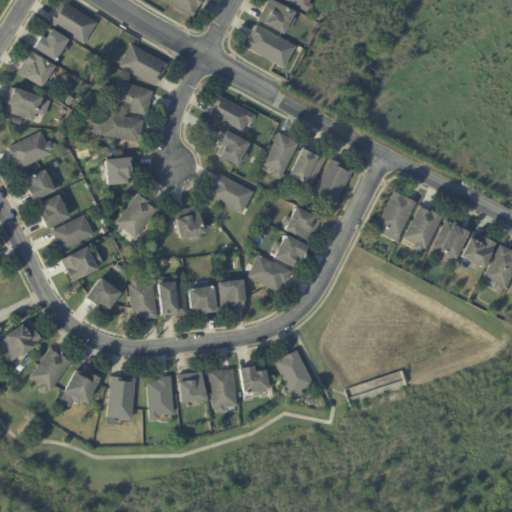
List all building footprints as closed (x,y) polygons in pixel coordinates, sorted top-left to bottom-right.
[(203,0),(193,20),(161,1),(161,0),(203,0)] [(259,21),(270,0),(272,0),(298,13),(295,19),(297,20),(293,28),(290,26),(285,35),(259,21)] [(312,0),(311,3),(315,5),(310,14),(285,0),(312,0)] [(98,23),(84,44),(49,22),(62,1),(98,23)] [(314,19),(318,11),(325,15),(321,22),(314,19)] [(289,45),(278,66),(244,47),(250,35),(252,36),(257,26),(290,44),(289,45)] [(67,40),(63,47),(66,49),(62,56),(59,54),(54,61),(34,48),(41,37),(46,40),(52,30),(67,40)] [(168,65),(157,87),(121,67),(132,45),(168,65)] [(54,69),(52,73),(55,75),(52,81),(48,78),(42,88),(18,74),(30,53),(55,67),(54,69)] [(154,93),(150,105),(151,105),(147,116),(113,104),(114,102),(109,100),(111,92),(116,94),(120,81),(154,93)] [(43,98),(37,114),(36,114),(33,122),(5,112),(8,104),(6,103),(12,87),(43,98)] [(219,95),(257,116),(253,124),(249,122),(243,134),(210,117),(216,106),(213,105),(218,95),(219,95)] [(71,98),(75,100),(70,106),(66,103),(70,97),(71,98)] [(144,121),(141,140),(139,140),(139,143),(94,134),(97,121),(108,124),(109,115),(144,121)] [(244,161),(243,162),(240,161),(238,166),(217,155),(222,145),(221,145),(227,132),(249,144),(244,154),(247,155),(244,161)] [(16,168),(12,160),(13,159),(8,149),(40,133),(45,145),(50,143),(54,150),(49,152),(51,155),(17,171),(16,168)] [(281,134),(291,138),(298,141),(298,143),(301,145),(282,181),(274,176),(276,172),(264,165),(281,133),(281,134)] [(71,152),(66,155),(63,149),(68,147),(71,152)] [(305,149),(313,153),(315,150),(328,157),(312,188),(303,184),(301,189),(287,182),(304,149),(305,149)] [(130,160),(131,173),(128,173),(129,179),(127,180),(127,185),(108,186),(106,162),(130,159),(130,160)] [(333,159),(355,170),(336,208),(313,196),(332,159),(333,159)] [(33,200),(28,189),(32,187),(28,179),(44,171),(47,177),(48,177),(51,183),(53,181),(57,190),(54,191),(54,192),(34,202),(33,200)] [(214,190),(222,175),(255,193),(243,215),(210,197),(214,190)] [(405,197),(418,203),(398,243),(375,231),(396,192),(405,197)] [(149,201),(150,202),(148,204),(158,211),(136,239),(117,224),(140,194),(149,201)] [(46,228),(41,217),(43,216),(41,211),(43,210),(41,205),(58,197),(68,219),(47,230),(46,228)] [(431,211),(432,212),(433,210),(445,216),(428,251),(425,249),(423,253),(415,249),(417,245),(405,239),(422,206),(431,211)] [(181,241),(174,215),(197,208),(205,235),(199,236),(200,241),(192,243),(191,238),(181,241)] [(320,224),(310,244),(285,231),(287,227),(282,225),(286,216),(292,219),(298,208),(316,217),(316,218),(321,221),(320,224)] [(92,237),(58,253),(54,245),(57,243),(52,232),(83,217),(92,237)] [(458,225),(460,225),(459,227),(472,234),(458,261),(454,259),(451,264),(443,260),(446,254),(442,253),(441,253),(432,249),(446,221),(454,224),(455,223),(458,225)] [(475,233),(498,245),(485,270),(479,267),(477,271),(468,267),(471,262),(462,258),(474,233),(475,233)] [(309,251),(304,261),(299,258),(294,269),(276,259),(278,254),(273,251),(277,243),(282,246),(287,236),(311,248),(309,251)] [(502,246),(511,250),(511,281),(508,290),(505,289),(503,293),(495,289),(497,285),(485,279),(502,245),(502,246)] [(68,274),(62,261),(88,248),(91,254),(97,251),(102,262),(96,265),(99,270),(73,283),(68,274)] [(291,275),(286,285),(284,284),(279,294),(248,278),(260,256),(293,272),(291,275)] [(420,273),(424,266),(429,268),(425,276),(420,273)] [(120,295),(106,313),(97,306),(96,307),(86,299),(100,280),(120,295)] [(157,319),(145,320),(144,318),(133,319),(129,286),(132,285),(131,281),(139,280),(140,285),(153,283),(157,319)] [(243,309),(232,310),(231,308),(221,309),(218,283),(244,281),(246,301),(244,301),(245,309),(243,309)] [(185,317),(173,318),(173,316),(162,317),(158,285),(181,283),(185,317)] [(216,313),(203,315),(203,311),(197,312),(197,310),(191,310),(189,291),(213,288),(216,313)] [(35,330),(44,342),(22,358),(7,338),(29,321),(35,330)] [(52,351),(60,357),(62,355),(73,362),(51,393),(49,391),(46,394),(39,390),(42,386),(31,378),(51,350),(52,351)] [(300,393),(291,397),(274,363),(297,351),(314,386),(300,393)] [(24,368),(25,369),(20,373),(17,370),(21,365),(24,368)] [(257,371),(265,369),(269,391),(260,393),(261,397),(252,399),(251,394),(244,395),(240,370),(254,368),(255,371),(257,371)] [(78,370),(90,377),(92,374),(101,379),(88,403),(81,399),(78,404),(72,400),(69,406),(60,402),(77,370),(78,370)] [(235,407),(225,408),(225,413),(217,414),(216,410),(213,410),(209,372),(221,371),(222,372),(232,371),(237,407),(235,407)] [(193,408),(193,403),(182,404),(180,384),(179,384),(178,376),(204,373),(207,402),(201,403),(201,407),(193,408)] [(112,378),(135,380),(132,421),(107,419),(111,378),(112,378)] [(173,414),(158,415),(158,420),(150,420),(147,383),(157,382),(157,379),(171,378),(173,414)] [(307,401),(315,398),(317,404),(309,406),(307,401)]
